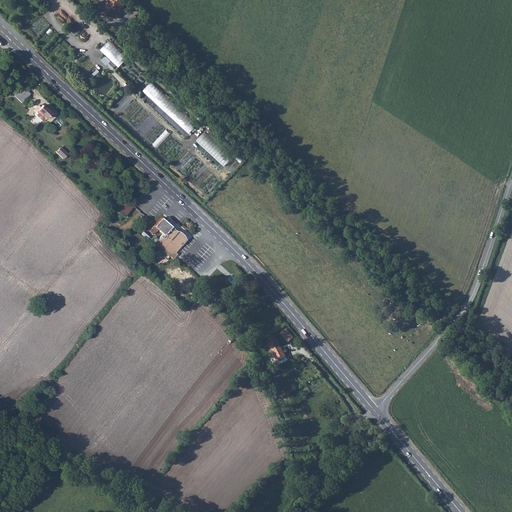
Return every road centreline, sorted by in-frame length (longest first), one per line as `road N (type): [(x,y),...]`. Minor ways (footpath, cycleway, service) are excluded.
road 1 (primary): [(375,411),(245,260),(0,30)]
road 2 (tertiary): [(511,183),(462,315),(375,411)]
road 3 (primary): [(461,511),(375,411)]
